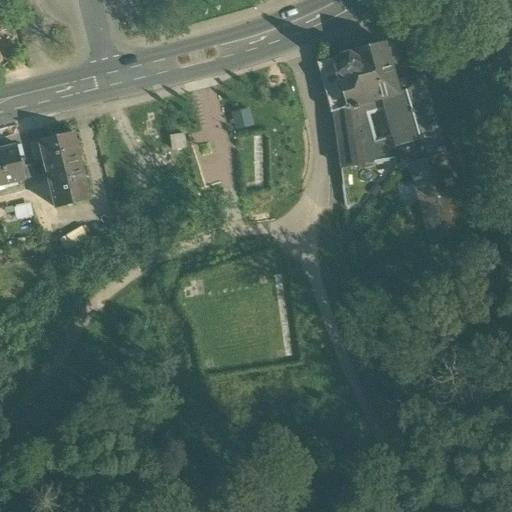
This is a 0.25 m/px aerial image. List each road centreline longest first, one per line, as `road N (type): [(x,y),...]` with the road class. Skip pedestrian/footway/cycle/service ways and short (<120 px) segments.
road 1 (tertiary): [(0,106),(267,38),(353,0)]
road 2 (track): [(304,213),(341,362),(386,449)]
